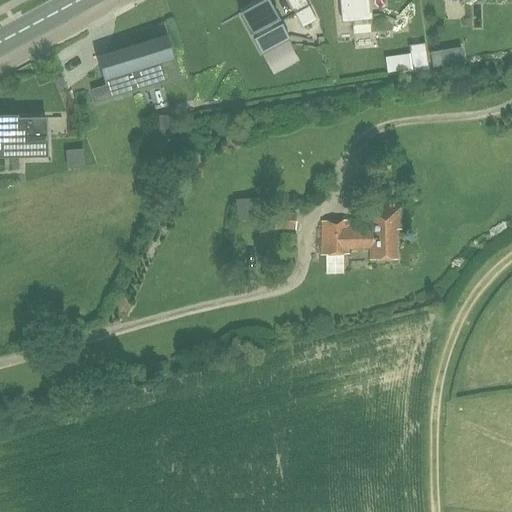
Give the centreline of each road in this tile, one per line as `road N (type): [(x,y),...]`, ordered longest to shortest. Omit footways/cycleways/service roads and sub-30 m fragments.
road 1 (track): [(0,364),(284,289),(297,280),(351,150),(377,130),(466,119),(511,104)]
road 2 (track): [(438,511),(433,403),(441,354),(459,311),(511,256)]
